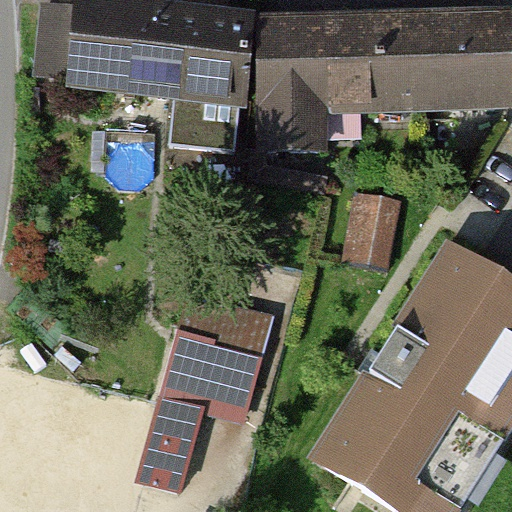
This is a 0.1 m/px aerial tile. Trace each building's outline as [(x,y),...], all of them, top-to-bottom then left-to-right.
[(241,156),(255,26),(77,8),(69,86),(178,97),(173,149),(241,156)] [(510,21),(357,24),(359,109),(511,106),(510,21)] [(357,24),(265,26),(266,153),(323,152),(322,111),(359,109),(357,24)] [(400,206),(360,199),(348,268),(388,275),(400,206)] [(511,411),(511,296),(450,257),(319,463),(396,511),(430,511),(500,404),(511,411)] [(271,322),(193,301),(166,403),(243,424),(271,322)]
